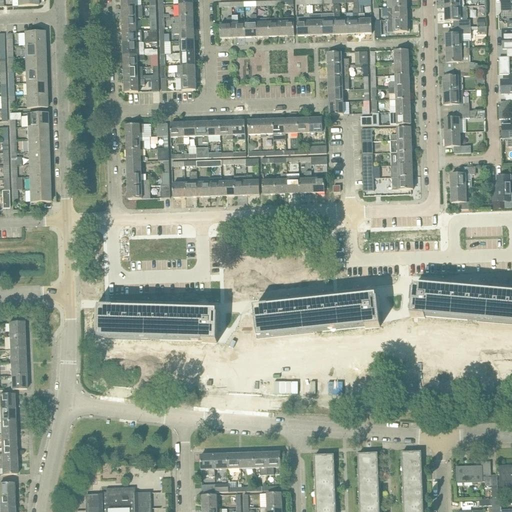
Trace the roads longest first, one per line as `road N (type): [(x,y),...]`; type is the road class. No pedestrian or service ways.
road 1 (residential): [(432,161),(482,159),(494,150),(489,0)]
road 2 (residential): [(511,254),(351,260),(350,211)]
road 3 (residential): [(67,220),(60,16)]
road 4 (residential): [(201,216),(203,262),(192,277),(121,278),(113,219)]
road 5 (residential): [(432,161),(427,0)]
road 6 (residential): [(201,216),(350,211)]
road 7 (residential): [(439,438),(293,427)]
road 8 (residential): [(350,211),(420,209),(433,192),(432,161)]
